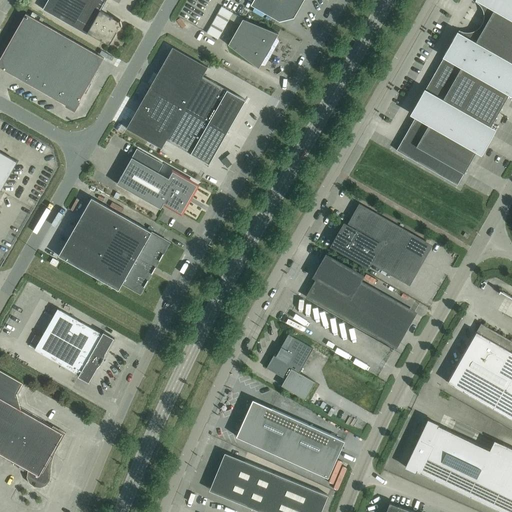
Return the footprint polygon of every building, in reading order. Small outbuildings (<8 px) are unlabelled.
[(47,0),(42,9),(60,19),(87,34),(87,33),(109,45),(119,28),(118,26),(121,26),(122,26),(120,20),(113,22),(111,21),(113,18),(100,11),(105,0),(47,0)] [(254,0),(252,5),(279,20),(293,17),(302,0),(254,0)] [(511,0),(481,0),(481,1),(485,3),(489,17),(479,34),(466,38),(461,36),(396,150),(457,185),(477,150),(482,153),(495,130),(490,128),(509,93),(511,94),(511,0)] [(217,39),(232,13),(222,7),(207,33),(217,39)] [(0,67),(65,105),(67,106),(68,106),(70,106),(71,106),(73,106),(74,106),(76,105),(77,104),(78,103),(79,102),(104,58),(25,13),(0,57),(0,67)] [(242,19),(228,45),(258,68),(260,64),(265,65),(279,40),(276,37),(278,33),(242,19)] [(172,47),(149,88),(184,108),(202,76),(207,67),(172,47)] [(202,76),(184,108),(228,132),(227,132),(245,100),(202,76)] [(149,88),(126,128),(161,148),(166,140),(184,108),(149,88)] [(184,108),(166,140),(209,164),(227,132),(227,133),(228,132),(184,108)] [(0,186),(14,162),(16,163),(17,161),(0,151),(0,186)] [(163,203),(178,211),(185,199),(186,199),(188,196),(187,195),(194,183),(172,171),(168,178),(131,157),(116,183),(160,208),(163,203)] [(137,290),(166,240),(91,197),(58,256),(118,290),(123,282),(137,290)] [(344,224),(332,245),(368,265),(370,261),(408,283),(430,246),(360,206),(348,226),(344,224)] [(443,259),(446,256),(438,248),(435,251),(443,259)] [(395,346),(414,313),(358,281),(362,276),(326,256),(315,276),(318,278),(308,296),(395,346)] [(59,261),(52,258),(49,263),(56,266),(59,261)] [(511,419),(511,297),(500,290),(498,293),(499,293),(511,300),(511,352),(511,350),(511,341),(481,323),(447,382),(511,419)] [(106,353),(105,352),(113,338),(114,339),(114,338),(103,332),(102,334),(57,308),(34,349),(79,374),(78,376),(89,383),(89,382),(97,368),(97,367),(100,364),(102,361),(104,357),(105,353),(106,353)] [(288,334),(280,348),(281,349),(277,356),(274,354),(266,368),(285,378),(281,385),(305,399),(315,382),(299,373),(313,348),(288,334)] [(52,427),(21,409),(16,394),(22,383),(0,370),(0,453),(28,469),(26,477),(29,483),(34,486),(40,487),(46,485),(50,480),(50,474),(51,467),(52,461),(53,456),(55,452),(66,433),(53,425),(52,427)] [(252,399),(236,436),(328,477),(344,441),(252,399)] [(511,511),(511,448),(502,444),(498,454),(437,425),(438,424),(428,420),(405,467),(415,472),(415,471),(503,511),(511,511)] [(219,476),(213,490),(229,497),(228,498),(261,511),(320,511),(328,495),(243,460),(243,462),(228,455),(222,470),(220,469),(217,475),(219,476)] [(414,511),(389,503),(385,511),(414,511)]
